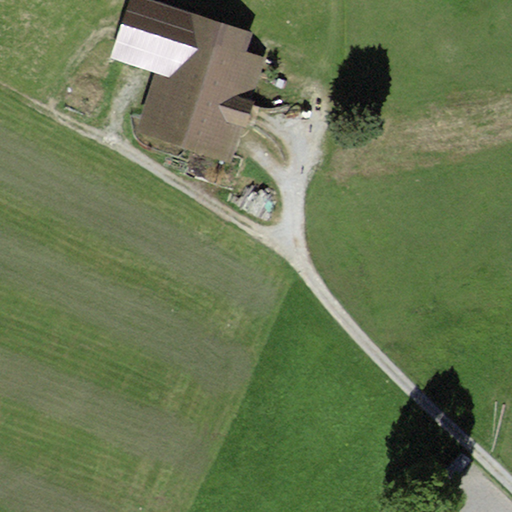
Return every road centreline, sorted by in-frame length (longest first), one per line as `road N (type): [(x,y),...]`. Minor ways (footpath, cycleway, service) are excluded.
road 1 (track): [(131,70),(116,113),(119,148),(286,254),(392,377),(511,492)]
road 2 (track): [(0,82),(119,148)]
